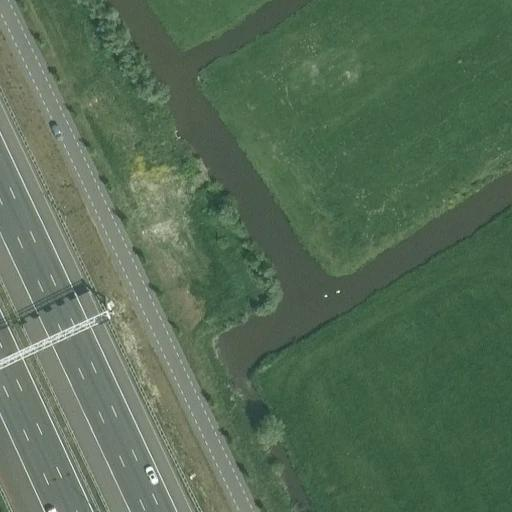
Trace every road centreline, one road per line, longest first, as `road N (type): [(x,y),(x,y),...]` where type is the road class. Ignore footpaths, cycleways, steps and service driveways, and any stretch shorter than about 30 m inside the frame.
road 1 (unclassified): [(246,511),(0,0)]
road 2 (motorway): [(151,511),(0,190)]
road 3 (motorway): [(0,379),(62,511)]
